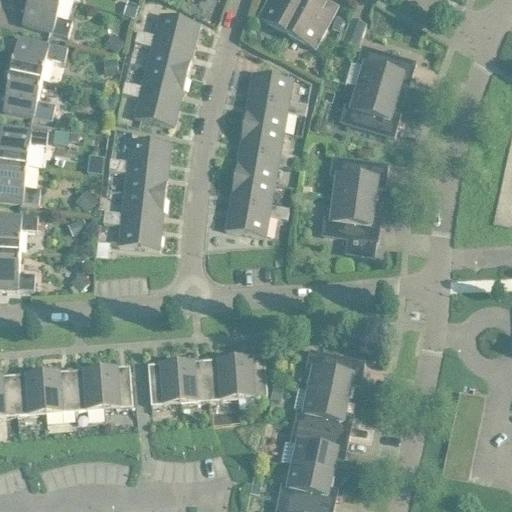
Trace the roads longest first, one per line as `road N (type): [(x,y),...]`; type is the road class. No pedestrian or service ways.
road 1 (residential): [(191,304),(207,124),(243,0)]
road 2 (residential): [(427,285),(452,150),(498,23)]
road 3 (residential): [(427,285),(191,304)]
road 4 (residential): [(392,511),(427,285)]
road 5 (residential): [(191,304),(0,320)]
